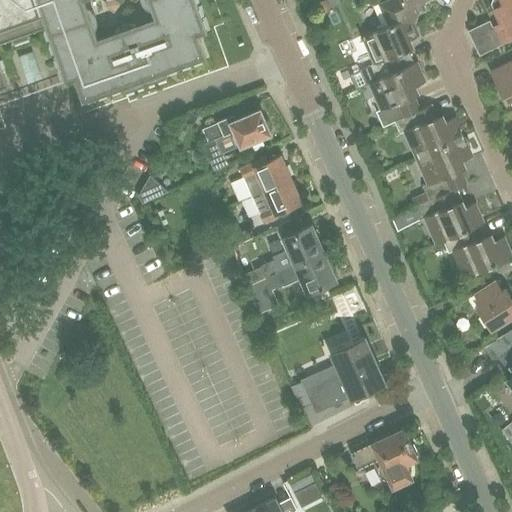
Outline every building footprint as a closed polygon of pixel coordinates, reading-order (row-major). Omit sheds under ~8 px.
[(0,0),(0,88),(8,86),(0,64),(0,42),(11,39),(13,44),(30,38),(28,33),(46,27),(65,81),(74,77),(82,100),(123,86),(124,90),(167,75),(165,70),(206,56),(198,33),(207,30),(196,0),(0,0)] [(387,0),(385,7),(415,18),(417,12),(429,7),(425,0),(387,0)] [(511,0),(496,0),(493,7),(501,23),(489,28),(496,44),(511,36),(511,0)] [(412,62),(403,42),(418,35),(413,23),(415,18),(385,7),(383,13),(388,24),(362,36),(374,62),(369,64),(376,78),(412,62)] [(408,88),(424,80),(415,61),(412,62),(376,78),(369,82),(380,107),(375,110),(382,126),(394,120),(394,119),(418,109),(418,108),(408,88)] [(511,61),(491,71),(505,100),(511,96),(511,61)] [(415,156),(462,135),(453,115),(438,122),(430,103),(418,108),(418,109),(394,119),(394,120),(399,132),(404,130),(415,156)] [(208,139),(215,136),(222,152),(240,144),(240,145),(271,132),(269,129),(272,128),(270,122),(264,119),(260,108),(235,119),(233,114),(219,121),(204,128),(208,139)] [(187,111),(183,119),(184,119),(193,125),(193,124),(197,118),(198,117),(187,111)] [(465,183),(456,162),(471,155),(462,135),(415,156),(427,182),(422,184),(429,198),(429,199),(449,189),(450,190),(465,183)] [(281,154),(268,160),(266,156),(240,167),(245,177),(252,194),(291,178),(281,154)] [(95,180),(100,171),(96,169),(91,178),(95,180)] [(150,176),(139,196),(142,203),(161,194),(167,191),(150,176)] [(301,201),(291,178),(252,194),(264,221),(289,210),(288,206),(301,201)] [(483,222),(474,201),(458,208),(450,190),(449,189),(429,199),(429,198),(413,205),(419,219),(424,216),(436,242),(443,239),(479,223),(483,222)] [(511,255),(503,235),(488,242),(479,223),(443,239),(448,251),(452,249),(464,276),(511,255)] [(284,236),(296,264),(323,252),(311,224),(284,236)] [(249,227),(239,231),(242,240),(253,236),(249,227)] [(335,279),(323,252),(296,264),(281,270),(266,276),(259,280),(249,284),(253,294),(263,290),(271,286),(271,288),(282,284),(283,285),(302,277),(308,291),(335,279)] [(261,265),(266,276),(281,270),(276,258),(261,265)] [(476,306),(490,329),(511,315),(511,297),(506,288),(502,290),(495,279),(473,293),(480,304),(476,306)] [(511,332),(511,330),(483,347),(493,360),(498,357),(505,350),(511,346),(511,332)] [(118,365),(138,357),(129,334),(109,342),(118,365)] [(331,350),(340,370),(316,380),(312,371),(300,377),(315,410),(351,394),(351,395),(384,381),(364,335),(331,350)] [(511,346),(505,350),(498,357),(511,374),(511,373),(511,346)] [(511,421),(502,428),(511,440),(511,439),(511,421)] [(380,458),(382,462),(379,466),(379,469),(380,473),(382,476),(385,479),(390,479),(393,485),(412,476),(405,461),(417,455),(416,453),(417,453),(413,443),(409,445),(402,429),(351,454),(358,468),(380,458)] [(171,442),(175,455),(183,453),(188,468),(195,466),(186,438),(171,442)] [(311,471),(289,482),(300,504),(322,493),(311,471)] [(166,508),(192,493),(185,482),(160,497),(166,508)] [(282,511),(275,496),(253,508),(254,511),(282,511)]
